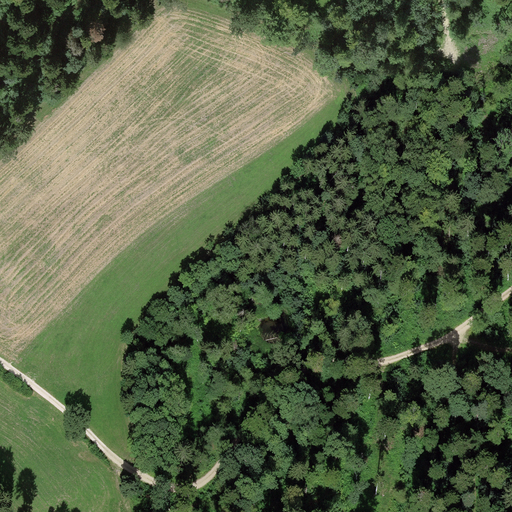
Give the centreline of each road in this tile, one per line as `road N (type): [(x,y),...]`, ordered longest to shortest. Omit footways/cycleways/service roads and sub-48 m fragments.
road 1 (track): [(0,363),(113,460),(167,483),(209,464),(306,370),(438,352),(511,308)]
road 2 (track): [(475,511),(456,342)]
